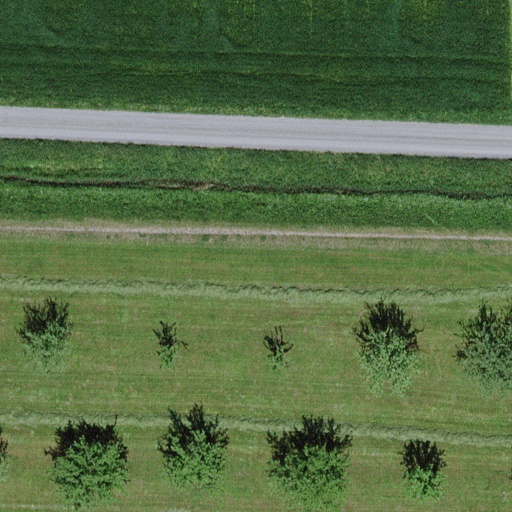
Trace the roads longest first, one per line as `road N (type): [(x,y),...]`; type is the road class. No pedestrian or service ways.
road 1 (track): [(0,255),(511,274)]
road 2 (track): [(0,121),(511,139)]
